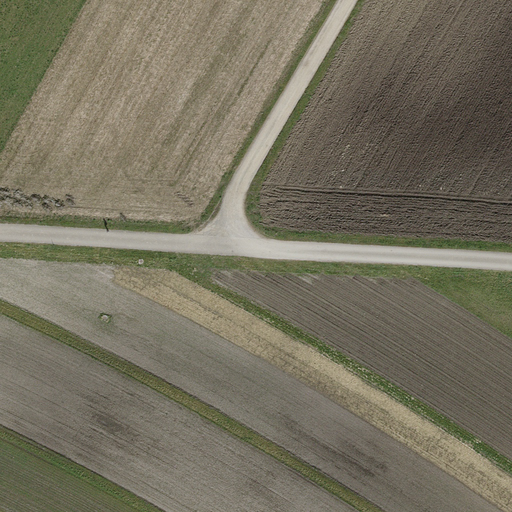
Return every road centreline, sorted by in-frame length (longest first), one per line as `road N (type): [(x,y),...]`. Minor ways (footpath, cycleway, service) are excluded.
road 1 (track): [(511,265),(0,232)]
road 2 (track): [(348,0),(237,193),(224,245)]
